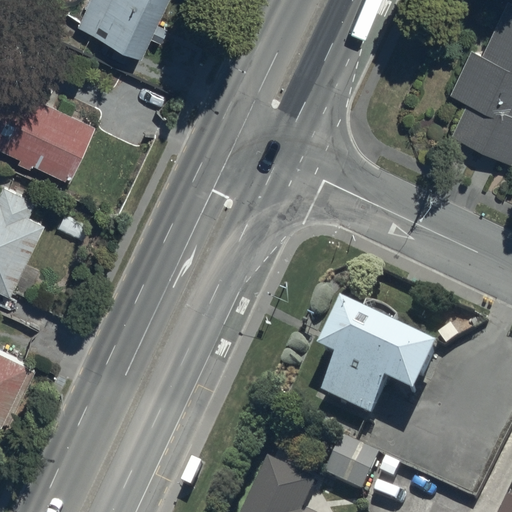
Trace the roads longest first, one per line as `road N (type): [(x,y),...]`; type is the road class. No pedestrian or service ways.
road 1 (secondary): [(40,511),(218,129)]
road 2 (secondary): [(277,158),(111,511)]
road 3 (residential): [(277,158),(511,268)]
road 4 (secondary): [(352,0),(277,158)]
road 5 (secondary): [(218,129),(279,0)]
